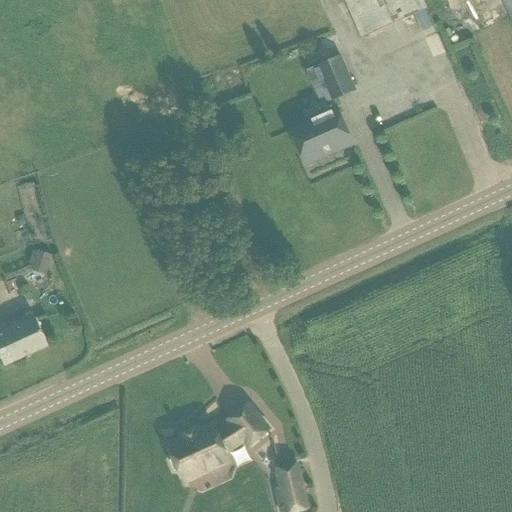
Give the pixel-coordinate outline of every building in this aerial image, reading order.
[(432,25),(421,0),(343,0),(361,39),(414,16),(420,30),(432,25)] [(355,91),(340,57),(307,71),(308,73),(317,69),(327,92),(318,96),(325,113),(309,120),(311,124),(291,133),(305,166),(353,145),(337,108),(336,108),(333,100),(355,91)] [(223,179),(212,183),(216,195),(227,190),(223,179)] [(32,272),(46,275),(51,257),(37,253),(32,272)] [(0,357),(4,366),(48,346),(36,318),(15,327),(10,318),(0,322),(0,357)] [(168,446),(176,464),(186,485),(232,463),(226,455),(242,444),(248,451),(270,432),(248,405),(228,422),(231,426),(217,434),(212,425),(198,432),(196,428),(181,435),(183,439),(168,446)] [(277,470),(281,488),(274,489),(278,511),(303,511),(306,511),(297,466),(277,470)]
